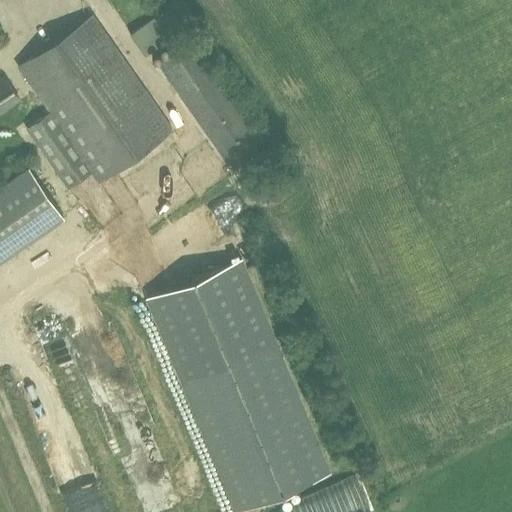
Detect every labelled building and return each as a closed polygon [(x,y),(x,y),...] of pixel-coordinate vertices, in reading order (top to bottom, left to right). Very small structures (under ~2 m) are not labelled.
[(260,138),(168,8),(130,35),(145,56),(150,52),(227,161),(260,138)] [(18,65),(50,111),(27,127),(69,188),(92,172),(99,182),(173,131),(92,14),(18,65)] [(0,78),(0,112),(20,98),(4,76),(0,78)] [(165,139),(121,168),(129,180),(173,151),(165,139)] [(0,257),(62,214),(28,165),(0,184),(0,257)] [(329,474),(275,342),(241,259),(148,297),(182,381),(235,511),(329,474)] [(66,321),(100,304),(86,278),(53,295),(66,321)] [(79,511),(114,511),(109,493),(77,502),(79,511)]
